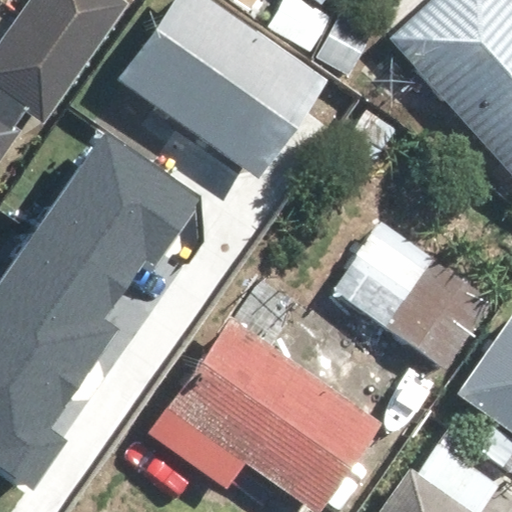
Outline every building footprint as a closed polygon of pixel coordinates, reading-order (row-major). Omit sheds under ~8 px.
[(25,0),(0,36),(0,90),(38,117),(116,6),(108,0),(25,0)] [(205,0),(160,0),(103,80),(245,180),(317,80),(205,0)] [(511,4),(508,0),(437,0),(390,41),(511,181),(511,4)] [(0,146),(9,134),(0,127),(0,146)] [(89,140),(0,263),(0,469),(21,485),(54,439),(37,426),(110,324),(97,315),(177,203),(89,140)] [(332,313),(444,373),(478,311),(367,250),(332,313)] [(511,327),(459,394),(511,435),(511,327)] [(238,335),(177,424),(305,511),(314,511),(373,427),(238,335)] [(454,511),(400,480),(381,511),(454,511)]
